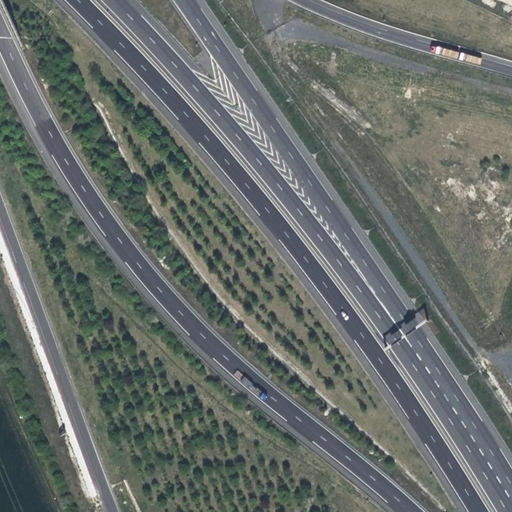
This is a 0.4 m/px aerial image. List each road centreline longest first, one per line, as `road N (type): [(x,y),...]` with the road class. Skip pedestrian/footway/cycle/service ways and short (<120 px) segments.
road 1 (motorway): [(79,0),(298,245),(480,511)]
road 2 (motorway): [(0,31),(53,142),(133,257),(221,351),(415,511)]
road 3 (motorway): [(420,360),(115,0)]
road 4 (motorway): [(420,360),(397,311),(184,0)]
road 5 (motorway): [(0,201),(116,511)]
road 6 (motorway): [(511,69),(376,32),(304,0)]
road 7 (motorway): [(511,506),(420,360)]
